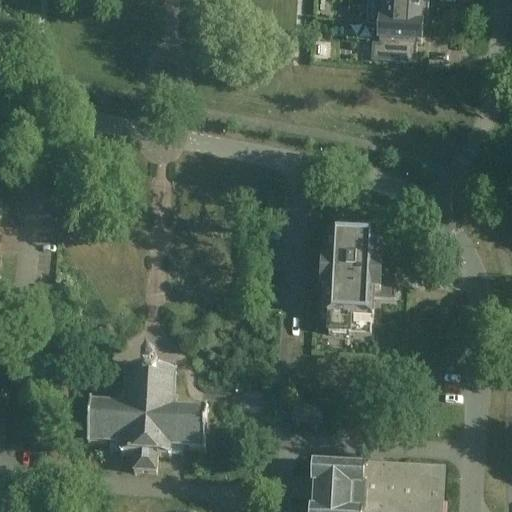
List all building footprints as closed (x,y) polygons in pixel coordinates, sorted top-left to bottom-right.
[(428,5),(370,1),(368,25),(380,26),(421,29),(422,18),(427,18),(428,5)] [(423,29),(421,29),(380,26),(379,44),(381,44),(380,49),(374,48),(373,63),(415,65),(415,53),(413,53),(414,46),(422,47),(423,29)] [(323,294),(322,319),(328,319),(328,320),(329,320),(329,336),(330,336),(349,337),(350,337),(371,338),(372,323),(373,323),(373,321),(374,301),(395,302),(397,266),(376,265),(377,245),(377,243),(376,243),(377,228),(356,227),(354,227),(336,226),(334,226),(333,241),(332,241),(332,242),(326,242),(325,267),(324,267),(323,294)] [(275,245),(295,246),(295,229),(276,229),(275,245)] [(148,372),(144,376),(125,374),(124,398),(121,398),(113,405),(113,408),(90,407),(87,450),(109,451),(109,457),(121,458),(120,459),(134,460),(133,478),(157,479),(158,462),(172,463),(172,460),(183,461),(183,455),(205,457),(207,414),(185,413),(186,409),(178,401),(175,401),(176,377),(157,376),(154,373),(148,372)] [(293,403),(292,426),(322,428),(323,405),(293,403)] [(334,466),(334,471),(313,470),(311,493),(313,493),(312,511),(443,511),(446,472),(334,466)]
